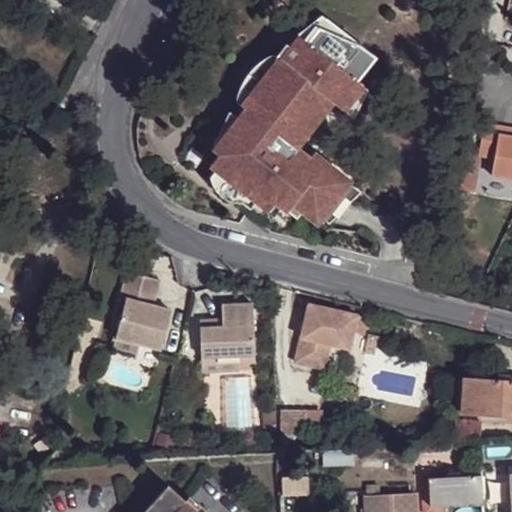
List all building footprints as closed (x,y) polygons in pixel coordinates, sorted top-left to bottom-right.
[(376,57),(325,18),(306,41),(299,36),(291,47),(286,43),(275,56),(278,59),(241,106),(245,109),(214,150),(219,153),(211,163),(269,210),(277,201),(297,217),(302,210),(317,222),(349,181),(313,153),(309,158),(296,148),(333,101),(345,109),(363,85),(358,81),(376,57)] [(483,124),(478,154),(495,157),(491,177),(511,179),(511,137),(498,135),(500,126),(483,124)] [(478,154),(464,152),(457,193),(472,196),(478,154)] [(408,244),(419,248),(418,250),(424,251),(427,241),(410,236),(408,244)] [(145,295),(155,298),(160,281),(126,272),(118,298),(125,300),(116,340),(138,346),(161,351),(170,311),(153,307),(142,304),(145,295)] [(153,307),(155,298),(145,295),(142,304),(153,307)] [(367,318),(309,304),(301,337),(350,349),(354,332),(363,334),(367,318)] [(241,358),(241,366),(257,365),(253,305),(222,307),(223,320),(223,328),(200,329),(202,369),(227,367),(227,358),(241,358)] [(200,321),(200,329),(223,328),(223,320),(200,321)] [(388,338),(369,334),(365,353),(375,355),(376,348),(385,351),(388,338)] [(136,354),(138,346),(116,340),(114,349),(136,354)] [(242,374),(241,366),(227,367),(202,369),(203,376),(242,374)] [(511,415),(511,380),(464,378),(462,413),(511,415)] [(282,410),(280,433),(306,435),(307,412),(282,410)] [(477,438),(479,438),(478,421),(453,423),(454,440),(477,438)] [(309,476),(283,477),(283,493),(309,493),(309,476)] [(480,476),(421,479),(421,511),(443,511),(443,505),(482,503),(481,491),(480,476)] [(196,511),(168,486),(143,511),(196,511)] [(366,494),(366,511),(416,511),(416,493),(366,494)]
